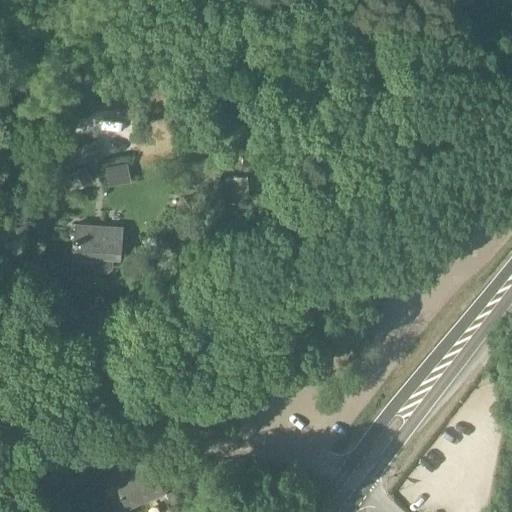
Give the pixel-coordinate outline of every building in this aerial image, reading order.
[(68,170),(89,160),(103,153),(95,137),(60,154),(68,170)] [(100,178),(91,160),(80,165),(81,167),(69,172),(76,187),(88,181),(89,183),(100,178)] [(225,172),(225,206),(246,206),(246,172),(225,172)] [(94,269),(108,270),(112,267),(113,256),(120,257),(123,227),(74,223),(72,255),(92,256),(91,266),(94,269)] [(128,466),(101,477),(108,492),(108,491),(108,490),(118,486),(126,506),(127,505),(163,489),(167,499),(168,499),(152,461),(151,461),(151,462),(130,471),(128,466)]
